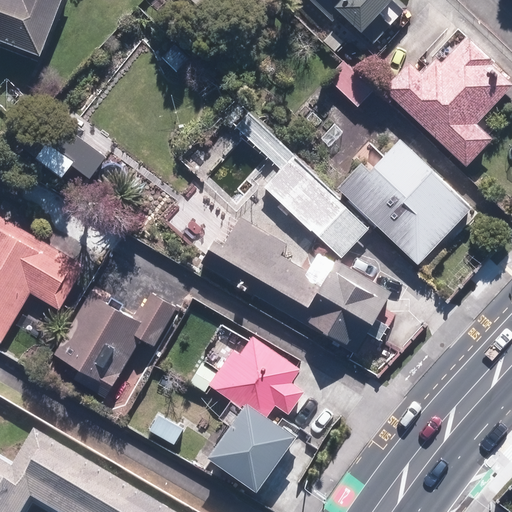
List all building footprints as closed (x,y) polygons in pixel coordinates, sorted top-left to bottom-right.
[(59,0),(0,0),(0,45),(36,60),(59,0)] [(187,0),(199,13),(212,0),(187,0)] [(364,50),(368,54),(395,24),(404,32),(412,23),(385,0),(298,0),(331,29),(319,42),(333,54),(345,42),(360,55),(364,50)] [(416,74),(404,63),(377,91),(462,172),(491,141),(487,137),(494,129),(482,117),(510,87),(461,41),(436,68),(428,61),(416,74)] [(172,45),(158,59),(175,76),(189,62),(172,45)] [(371,93),(341,64),(326,79),(356,108),(371,93)] [(332,192),(345,204),(413,269),(467,211),(397,144),(366,176),(356,167),(332,192)] [(289,159),(261,190),(337,261),(365,230),(289,159)] [(196,267),(348,358),(387,293),(333,261),(318,286),(308,280),(311,275),(279,256),(284,248),(232,217),(221,236),(216,233),(196,267)] [(0,342),(27,294),(57,311),(82,266),(0,220),(0,342)] [(176,313),(148,295),(140,308),(132,303),(121,320),(100,307),(104,302),(89,293),(49,358),(107,394),(138,344),(152,352),(176,313)] [(207,391),(239,410),(202,462),(250,497),(290,442),(263,423),(271,408),(285,416),(298,394),(288,388),(298,370),(248,341),(238,359),(229,354),(207,391)] [(183,429),(156,415),(145,434),(173,449),(183,429)] [(151,511),(0,425),(0,511),(18,511),(22,506),(32,511),(151,511)]
